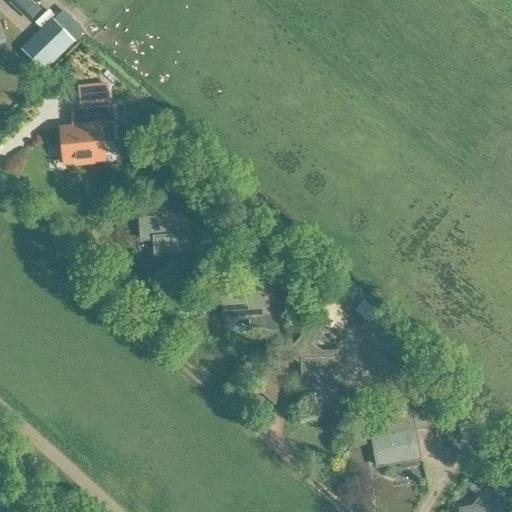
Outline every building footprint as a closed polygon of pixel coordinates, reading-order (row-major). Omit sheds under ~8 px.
[(29,0),(16,0),(11,5),(25,18),(36,7),(29,0)] [(61,11),(20,51),(42,73),(82,33),(61,11)] [(98,109),(100,123),(117,122),(115,107),(98,109)] [(62,131),(65,164),(74,163),(75,166),(95,164),(94,161),(104,160),(104,156),(106,156),(105,147),(103,148),(101,127),(62,131)] [(184,204),(169,205),(170,211),(149,212),(150,217),(142,217),(143,240),(156,239),(157,256),(191,254),(190,238),(187,238),(184,204)] [(250,247),(255,266),(284,258),(280,246),(287,245),(285,237),(272,241),(260,244),(250,247)] [(222,289),(224,321),(276,318),(274,283),(245,285),(246,287),(222,289)] [(366,300),(358,310),(374,321),(381,311),(366,300)] [(323,353),(316,347),(326,335),(313,325),(289,356),(302,366),(303,390),(341,389),(339,352),(323,353)] [(276,406),(284,371),(273,362),(253,388),(276,406)] [(419,461),(420,460),(415,431),(429,429),(423,398),(408,401),(409,408),(385,412),(389,434),(373,437),(379,468),(399,464),(400,470),(420,467),(419,461)] [(499,485),(480,473),(468,490),(479,497),(485,488),(493,494),(499,485)] [(505,511),(503,503),(474,508),(474,511),(505,511)]
